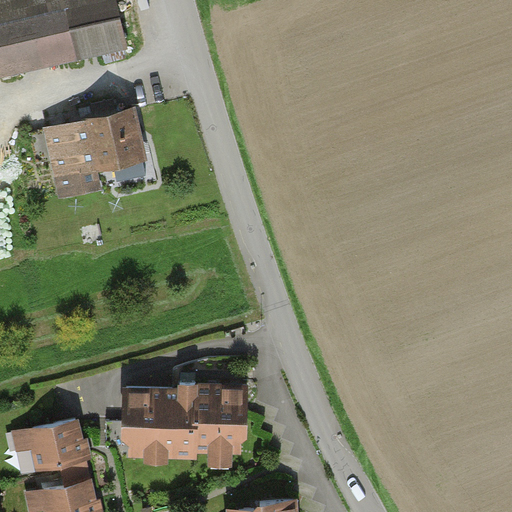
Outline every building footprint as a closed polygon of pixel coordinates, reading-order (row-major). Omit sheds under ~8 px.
[(0,0),(0,80),(130,53),(118,0),(0,0)] [(136,108),(43,127),(59,201),(104,192),(99,166),(146,156),(136,108)] [(246,379),(123,378),(123,454),(245,456),(246,379)] [(80,416),(16,429),(20,450),(33,447),(37,466),(62,461),(65,476),(91,471),(80,416)] [(99,511),(91,471),(65,476),(67,487),(27,495),(30,511),(39,511),(47,510),(47,511),(99,511)] [(298,511),(297,492),(224,499),(225,511),(298,511)]
